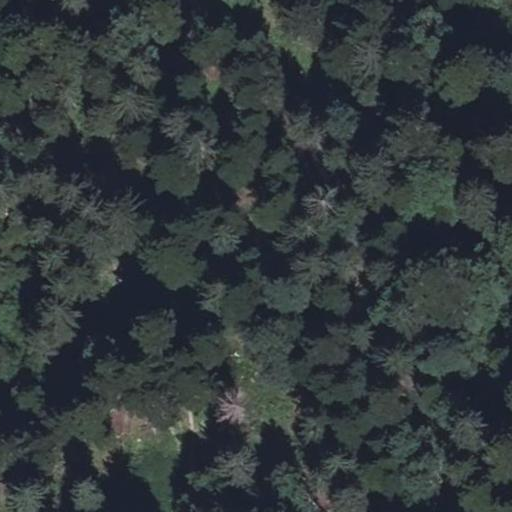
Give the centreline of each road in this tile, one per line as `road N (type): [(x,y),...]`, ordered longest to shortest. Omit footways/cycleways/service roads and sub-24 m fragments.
road 1 (track): [(198,511),(178,428),(164,177),(169,97),(201,0)]
road 2 (track): [(178,428),(31,0)]
